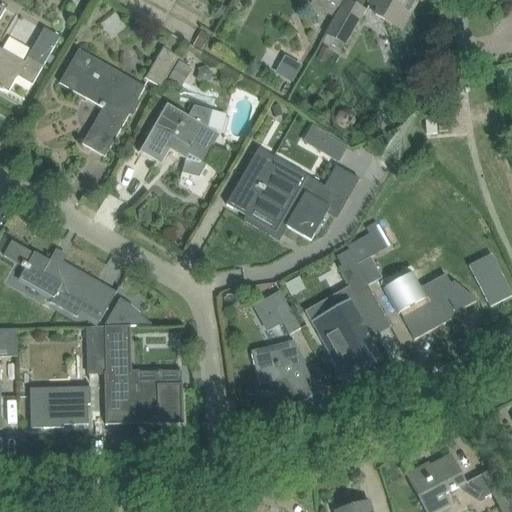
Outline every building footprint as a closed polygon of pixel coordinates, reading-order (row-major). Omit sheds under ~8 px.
[(344,0),(341,8),(334,19),(325,34),(346,46),(361,20),(360,19),(366,10),(346,0),(344,0)] [(370,0),(368,4),(389,15),(385,23),(400,31),(406,56),(422,51),(413,17),(409,15),(417,0),(370,0)] [(0,91),(1,92),(2,90),(8,93),(17,77),(32,86),(58,39),(42,29),(23,62),(0,48),(0,18),(5,9),(0,6),(0,91)] [(192,47),(201,52),(209,37),(200,32),(192,47)] [(144,80),(159,88),(177,57),(162,48),(144,80)] [(136,102),(144,88),(78,51),(59,85),(102,109),(82,145),(104,158),(128,116),(132,118),(139,104),(136,102)] [(284,58),(275,72),(291,81),(300,67),(284,58)] [(162,167),(163,166),(161,165),(169,151),(184,160),(181,174),(198,179),(206,166),(202,164),(219,135),(206,127),(210,111),(192,106),(186,116),(167,105),(148,138),(146,137),(146,138),(147,139),(140,153),(138,151),(137,153),(162,167)] [(437,121),(438,133),(450,132),(449,120),(437,121)] [(328,138),(319,153),(337,163),(346,148),(328,138)] [(258,150),(226,206),(245,217),(246,218),(251,211),(276,226),(272,233),(274,234),(280,225),(286,228),(304,239),(305,239),(308,241),(310,242),(314,235),(309,232),(313,225),(318,228),(326,215),(328,210),(337,215),(342,207),(346,200),(323,187),(258,150)] [(58,270),(48,264),(49,262),(34,253),(27,266),(23,264),(21,267),(25,269),(19,280),(52,299),(50,303),(77,318),(80,312),(99,323),(106,311),(87,300),(97,282),(62,263),(58,270)] [(369,257),(356,265),(368,286),(381,279),(369,257)] [(353,259),(337,268),(352,295),(368,286),(356,265),(353,259)] [(403,318),(401,319),(413,341),(452,320),(441,301),(449,296),(442,283),(423,293),(411,273),(382,289),(397,315),(401,313),(403,318)] [(275,312),(287,334),(299,328),(286,304),(285,304),(278,292),(258,304),(265,317),(275,312)] [(305,312),(304,313),(342,382),(344,381),(343,380),(361,370),(362,371),(368,367),(368,366),(380,359),(365,333),(372,329),(355,299),(342,307),(336,296),(306,313),(305,312)] [(119,299),(103,328),(143,326),(152,326),(129,305),(119,299)] [(102,329),(102,328),(86,328),(87,373),(103,373),(102,329)] [(142,427),(180,426),(179,386),(135,387),(135,373),(128,373),(126,328),(102,329),(103,373),(103,400),(126,399),(127,420),(142,419),(142,427)] [(0,330),(0,358),(15,358),(14,330),(0,330)] [(300,367),(296,361),(302,358),(293,343),(250,353),(258,386),(274,382),(289,410),(319,393),(303,365),(300,367)] [(84,413),(84,406),(89,406),(89,388),(29,390),(30,430),(63,429),(63,426),(87,426),(87,413),(84,413)] [(465,484),(451,457),(430,468),(428,464),(406,476),(424,511),(438,511),(450,506),(444,495),(460,486),(462,490),(479,502),(503,489),(493,470),(470,481),(471,483),(469,486),(465,484)] [(371,511),(368,502),(334,511),(371,511)] [(511,511),(511,506),(510,502),(498,508),(499,511),(511,511)]
